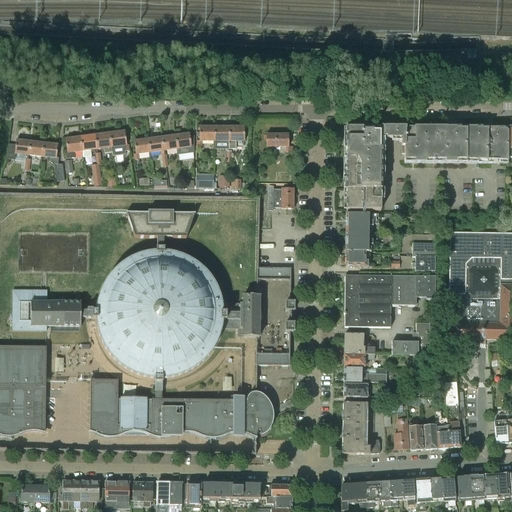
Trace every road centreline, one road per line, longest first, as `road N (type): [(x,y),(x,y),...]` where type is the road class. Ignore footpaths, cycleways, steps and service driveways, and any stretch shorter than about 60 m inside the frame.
road 1 (residential): [(314,472),(316,109)]
road 2 (residential): [(314,472),(0,465)]
road 3 (residential): [(316,109),(5,110)]
road 4 (residential): [(314,472),(511,460)]
road 5 (residential): [(511,107),(316,109)]
